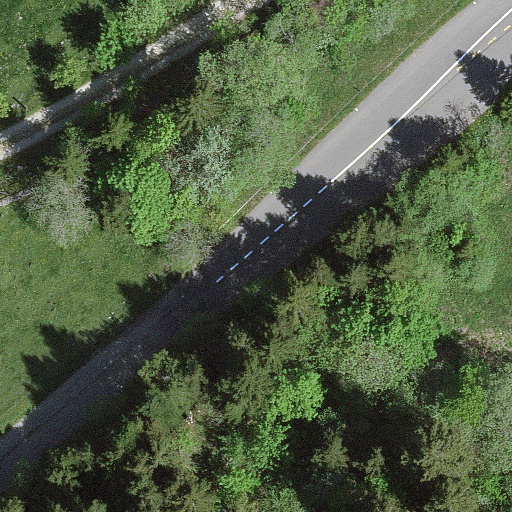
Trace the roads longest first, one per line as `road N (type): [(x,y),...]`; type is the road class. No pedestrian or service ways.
road 1 (unclassified): [(0,467),(511,26)]
road 2 (track): [(252,0),(0,152)]
